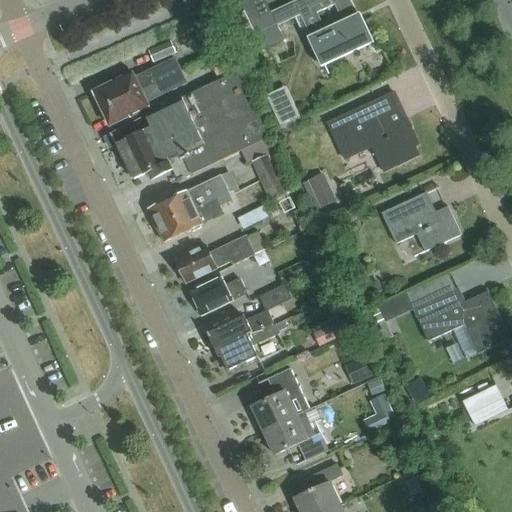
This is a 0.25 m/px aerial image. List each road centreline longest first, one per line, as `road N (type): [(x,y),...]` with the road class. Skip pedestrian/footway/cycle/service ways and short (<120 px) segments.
road 1 (unclassified): [(246,511),(21,33)]
road 2 (secondary): [(121,360),(0,105)]
road 3 (unclassified): [(404,0),(511,240)]
road 4 (secondary): [(193,511),(121,360)]
